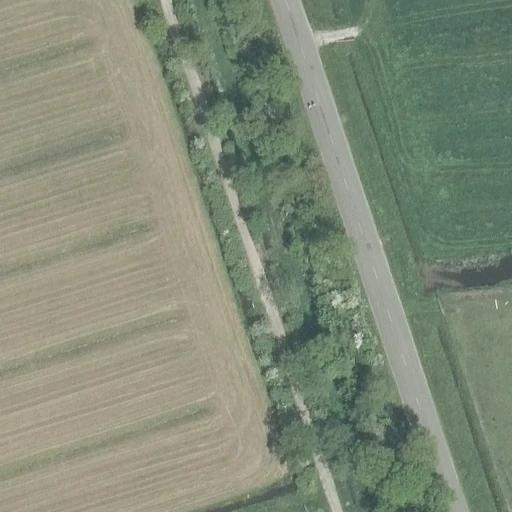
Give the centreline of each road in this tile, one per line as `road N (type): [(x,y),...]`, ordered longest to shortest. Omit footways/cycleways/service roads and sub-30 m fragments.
road 1 (track): [(160,0),(329,511)]
road 2 (unclassified): [(454,511),(286,0)]
